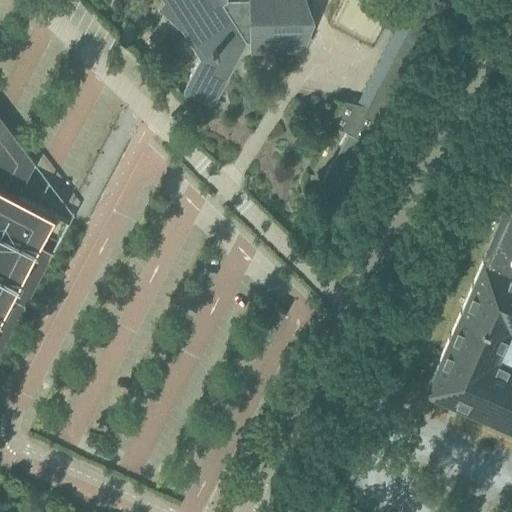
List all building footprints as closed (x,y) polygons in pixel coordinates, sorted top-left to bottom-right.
[(162,0),(158,5),(183,27),(200,55),(185,84),(214,100),(246,41),(253,40),(253,49),(303,48),(313,18),(306,0),(162,0)] [(424,0),(420,9),(443,21),(454,0),(424,0)] [(349,131),(324,178),(338,186),(352,194),(377,146),(443,21),(420,9),(353,134),(349,131)] [(0,351),(69,220),(18,193),(35,160),(0,113),(0,351)] [(511,185),(424,385),(455,399),(463,402),(511,423),(511,185)] [(270,339),(285,310),(276,306),(261,334),(270,339)] [(306,474),(303,479),(302,481),(306,483),(310,476),(306,474)]
